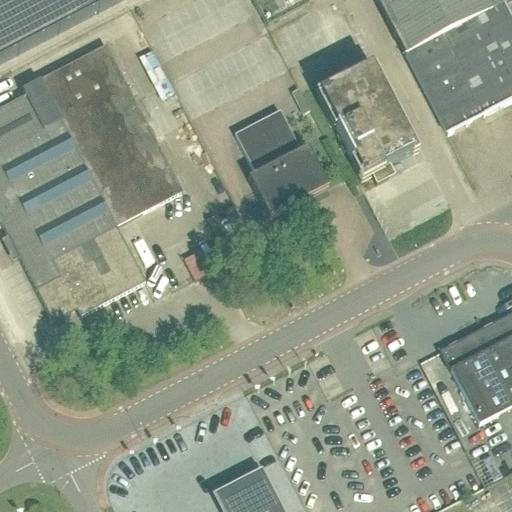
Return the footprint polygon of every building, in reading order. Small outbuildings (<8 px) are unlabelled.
[(0,0),(0,67),(129,0),(0,0)] [(374,0),(405,59),(489,15),(480,0),(374,0)] [(447,140),(511,105),(511,59),(489,15),(405,59),(447,140)] [(181,194),(105,50),(22,95),(25,101),(0,113),(0,225),(53,328),(77,316),(79,321),(145,287),(116,233),(118,232),(117,230),(183,196),(182,194),(181,194)] [(363,185),(416,157),(371,72),(318,100),(363,185)] [(156,137),(184,125),(174,102),(146,114),(156,137)] [(248,183),(269,223),(328,192),(307,152),(300,155),(280,116),(235,139),(255,179),(248,183)] [(479,429),(511,412),(511,319),(441,356),(479,429)] [(423,328),(407,334),(417,359),(432,353),(423,328)] [(454,432),(470,419),(464,412),(448,425),(454,432)] [(279,511),(260,475),(212,500),(218,511),(279,511)]
